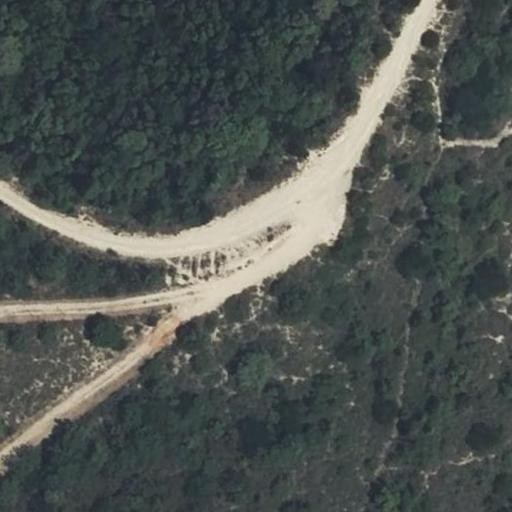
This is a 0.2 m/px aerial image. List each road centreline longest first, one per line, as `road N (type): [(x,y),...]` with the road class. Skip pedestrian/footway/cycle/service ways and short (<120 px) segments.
road 1 (track): [(431,0),(317,229),(0,459)]
road 2 (track): [(353,154),(254,224),(187,245),(69,222),(0,185)]
